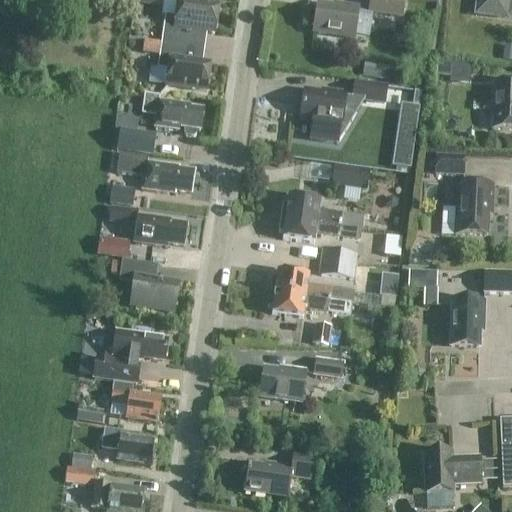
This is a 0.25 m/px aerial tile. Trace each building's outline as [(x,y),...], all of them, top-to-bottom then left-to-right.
[(91,0),(52,0),(51,9),(89,15),(91,0)] [(214,35),(218,8),(178,2),(178,0),(163,0),(162,16),(165,16),(161,44),(186,48),(189,31),(214,35)] [(405,0),(369,0),(368,14),(402,20),(405,0)] [(511,0),(477,0),(476,15),(511,19),(511,0)] [(343,7),(343,10),(317,6),(312,34),(354,40),(359,9),(343,7)] [(184,62),(186,48),(161,44),(157,70),(168,71),(166,87),(206,93),(210,66),(184,62)] [(501,62),(511,63),(511,50),(503,50),(501,62)] [(450,78),(452,63),(437,61),(435,77),(450,78)] [(381,68),(380,81),(390,82),(392,69),(381,68)] [(388,87),(354,82),(351,101),(385,106),(388,87)] [(511,84),(495,83),(494,115),(490,117),(490,125),(493,128),(493,131),(511,131),(511,84)] [(338,147),(341,127),(346,95),(330,93),(330,96),(304,93),(299,120),(311,122),(308,142),(338,147)] [(159,98),(146,96),(144,113),(156,115),(154,129),(178,133),(179,129),(201,132),(203,113),(188,110),(189,107),(158,103),(159,98)] [(401,107),(394,154),(412,156),(419,109),(412,109),(401,107)] [(117,153),(152,158),(155,136),(120,131),(117,153)] [(168,191),(191,195),(194,175),(178,173),(179,169),(146,164),(147,158),(122,154),(119,175),(143,179),(142,191),(167,195),(168,191)] [(435,175),(463,176),(464,158),(436,157),(435,175)] [(370,172),(334,167),(331,186),(367,192),(370,172)] [(492,186),(461,184),(458,236),(486,237),(487,217),(491,217),(492,186)] [(109,205),(132,208),(133,206),(135,191),(112,188),(110,199),(109,205)] [(318,212),(320,203),(289,198),(288,205),(283,204),(281,219),(361,231),(362,219),(318,212)] [(131,211),(111,208),(109,224),(129,226),(131,211)] [(170,222),(137,218),(134,245),(159,248),(159,244),(183,248),(186,229),(170,226),(170,222)] [(359,242),(361,231),(281,219),(279,233),(283,234),(282,241),(313,245),(315,236),(359,242)] [(388,237),(387,254),(401,255),(403,238),(388,237)] [(320,264),(355,269),(357,257),(322,251),(320,264)] [(110,274),(117,275),(119,263),(111,262),(110,274)] [(157,267),(122,262),(119,283),(133,285),(130,308),(173,315),(178,284),(155,281),(157,267)] [(353,282),(355,269),(320,264),(318,277),(353,282)] [(307,287),(308,277),(278,273),(276,280),(272,279),(269,293),(351,306),(353,294),(307,287)] [(383,273),(382,305),(400,306),(401,274),(383,273)] [(437,274),(409,273),(408,290),(436,291),(437,274)] [(483,294),(511,294),(511,274),(484,274),(483,294)] [(350,318),(351,306),(269,293),(267,308),(272,309),(271,316),(302,320),(303,311),(350,318)] [(484,302),(452,301),(450,349),(478,349),(479,321),(483,321),(484,302)] [(328,349),(331,328),(314,325),(311,346),(328,349)] [(143,359),(164,362),(167,344),(160,343),(160,339),(116,333),(112,358),(143,362),(143,359)] [(92,381),(137,387),(140,366),(95,360),(92,381)] [(313,377),(342,381),(344,364),(315,360),(313,377)] [(290,371),(289,374),(263,371),(259,398),(301,404),(306,373),(290,371)] [(132,388),(114,385),(111,406),(128,408),(126,421),(157,425),(160,400),(131,395),(132,388)] [(103,412),(78,408),(76,422),(101,426),(103,412)] [(511,423),(500,424),(500,446),(502,489),(511,488),(511,423)] [(359,441),(373,450),(382,436),(368,427),(359,441)] [(121,434),(105,432),(102,450),(118,453),(116,463),(150,468),(154,443),(121,438),(121,434)] [(479,459),(452,460),(452,453),(423,454),(424,494),(453,493),(453,487),(480,486),(479,459)] [(92,459),(72,456),(71,469),(90,471),(92,459)] [(245,494),(287,500),(290,479),(318,483),(321,461),(293,457),(292,469),(275,466),(275,470),(249,466),(245,494)] [(364,464),(372,475),(381,468),(373,457),(364,464)] [(65,484),(92,488),(94,473),(67,469),(65,484)] [(141,511),(144,493),(110,488),(95,486),(91,510),(106,511),(141,511)]
